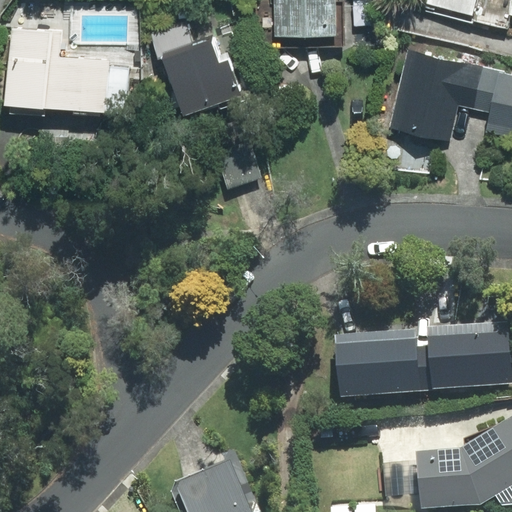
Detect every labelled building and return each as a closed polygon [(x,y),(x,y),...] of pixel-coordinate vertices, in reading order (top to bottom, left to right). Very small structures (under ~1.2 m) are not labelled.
[(274,0),(275,37),(305,36),(305,47),(344,47),(344,2),(336,2),(335,0),(274,0)] [(511,0),(480,0),(476,18),(506,25),(508,14),(511,14),(511,0)] [(162,60),(193,49),(183,19),(148,31),(159,61),(162,60)] [(12,26),(5,104),(126,113),(129,68),(109,67),(109,61),(59,57),(61,29),(12,26)] [(193,49),(162,60),(183,118),(241,96),(228,60),(219,63),(211,42),(193,49)] [(475,109),(484,67),(408,50),(390,126),(450,140),(458,105),(475,109)] [(511,73),(484,67),(475,109),(490,112),(485,133),(511,138),(511,73)] [(228,188),(262,177),(243,119),(209,130),(228,188)] [(511,363),(509,322),(428,328),(429,345),(433,389),(511,382),(511,363)] [(340,397),(417,391),(413,346),(412,329),(335,336),(340,397)] [(433,389),(429,345),(413,346),(417,391),(433,389)] [(420,494),(421,508),(480,503),(495,494),(511,483),(511,416),(461,448),(417,451),(418,461),(420,494)] [(187,511),(261,511),(235,449),(223,454),(226,462),(176,483),(187,511)] [(418,461),(383,464),(386,496),(420,494),(418,461)] [(511,501),(511,483),(495,494),(501,503),(511,501)]
